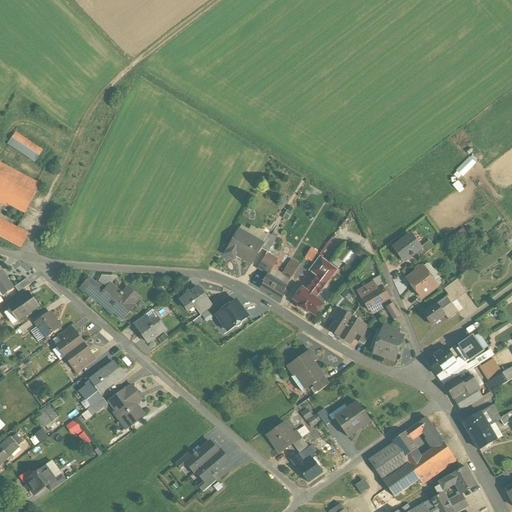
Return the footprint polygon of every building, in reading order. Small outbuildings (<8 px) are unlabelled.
[(43,151),(16,133),(9,144),(36,162),(37,160),(42,154),(43,151)] [(49,159),(42,154),(37,160),(45,165),(49,159)] [(461,177),(463,178),(475,165),(474,164),(477,161),(472,157),(469,159),(456,172),(457,173),(453,177),(458,181),(461,177)] [(0,158),(0,186),(4,180),(10,169),(13,164),(0,158)] [(31,180),(10,169),(4,180),(25,191),(31,180)] [(25,191),(4,180),(0,186),(0,199),(5,202),(7,203),(21,211),(26,213),(41,186),(31,180),(25,191)] [(27,237),(0,222),(0,236),(22,249),(27,237)] [(262,244),(239,231),(225,255),(234,260),(236,256),(252,265),(260,249),(263,244),(262,244)] [(268,235),(262,244),(263,244),(260,249),(268,253),(276,240),(268,235)] [(414,243),(410,237),(394,249),(394,250),(396,248),(400,254),(398,255),(404,262),(416,254),(421,249),(416,242),(414,243)] [(430,242),(421,249),(416,254),(420,259),(434,248),(430,242)] [(311,249),(305,259),(312,263),(318,252),(316,251),(311,249)] [(278,260),(267,254),(265,258),(275,265),(278,260)] [(275,265),(265,258),(259,267),(270,274),(273,268),(275,265)] [(320,259),(310,271),(318,277),(327,284),(337,271),(320,259)] [(269,276),(287,287),(291,280),(286,277),(291,269),(296,272),(300,265),(291,260),(283,274),(273,268),(270,274),(269,276)] [(438,287),(423,267),(422,268),(418,268),(415,270),(415,273),(407,280),(422,299),(438,287)] [(291,269),(286,277),(291,280),(296,272),(291,269)] [(2,272),(0,273),(0,294),(2,297),(14,289),(2,272)] [(287,287),(269,276),(265,282),(265,281),(264,282),(265,283),(262,289),(282,301),(287,293),(285,292),(285,291),(287,287)] [(318,277),(306,292),(315,299),(318,296),(327,284),(318,277)] [(15,288),(19,293),(31,284),(27,279),(15,288)] [(89,279),(80,289),(89,297),(90,296),(89,296),(97,286),(89,279)] [(457,280),(444,290),(448,297),(453,304),(466,294),(457,280)] [(374,283),(358,293),(362,299),(362,300),(378,290),(378,289),(374,283)] [(97,286),(89,296),(90,296),(96,302),(99,299),(98,298),(106,289),(100,284),(97,286)] [(123,294),(121,292),(120,293),(111,284),(106,289),(98,298),(99,299),(114,312),(113,313),(121,320),(135,305),(135,304),(140,299),(132,292),(127,298),(122,294),(123,294)] [(390,299),(382,287),(378,289),(378,290),(362,300),(362,299),(361,299),(369,311),(370,310),(379,305),(390,299)] [(209,303),(198,289),(181,301),(186,308),(192,304),(198,311),(199,311),(209,303)] [(306,292),(303,289),(294,301),(300,306),(299,307),(307,313),(308,312),(315,317),(326,302),(318,296),(315,299),(306,292)] [(39,308),(29,294),(9,308),(19,322),(39,308)] [(453,304),(448,297),(437,305),(445,317),(444,317),(447,322),(458,314),(451,305),(453,304)] [(212,309),(217,316),(231,305),(226,298),(212,308),(212,309)] [(241,323),(248,318),(244,312),(240,307),(236,302),(231,305),(217,316),(218,318),(227,330),(229,332),(235,327),(238,327),(241,325),(241,323)] [(209,303),(199,311),(202,315),(212,309),(212,308),(209,303)] [(437,305),(437,304),(423,314),(431,327),(444,317),(445,317),(437,305)] [(379,305),(370,310),(373,314),(381,309),(379,305)] [(394,307),(388,310),(394,320),(400,316),(394,307)] [(19,322),(9,308),(7,310),(8,312),(5,314),(10,322),(19,322)] [(344,311),(338,308),(331,318),(337,321),(342,312),(343,313),(344,311)] [(343,313),(342,312),(337,321),(330,331),(341,337),(352,319),(343,313)] [(61,328),(51,314),(36,324),(47,339),(61,328)] [(144,316),(134,324),(137,328),(138,328),(148,321),(144,316)] [(227,330),(218,318),(216,319),(217,320),(224,331),(225,331),(227,330)] [(352,319),(341,337),(351,344),(357,334),(362,325),(362,324),(352,319)] [(148,321),(138,328),(148,343),(165,330),(160,323),(154,327),(149,320),(148,321)] [(29,322),(19,329),(23,334),(33,327),(29,322)] [(369,326),(362,323),(362,324),(362,325),(357,334),(362,337),(366,331),(369,326)] [(400,330),(386,325),(384,330),(398,335),(400,330)] [(70,328),(58,337),(62,343),(75,334),(70,328)] [(398,335),(384,330),(379,341),(399,350),(404,338),(398,335)] [(372,334),(366,331),(362,337),(359,342),(364,346),(372,334)] [(62,343),(57,347),(65,358),(83,344),(75,334),(62,343)] [(472,339),(461,347),(460,347),(456,350),(461,357),(466,364),(470,360),(482,352),(472,339)] [(399,350),(379,341),(374,354),(394,361),(399,350)] [(83,344),(65,358),(74,369),(79,366),(91,357),(92,356),(83,344)] [(454,347),(449,351),(456,361),(461,357),(456,350),(454,347)] [(446,348),(427,362),(435,376),(456,361),(449,351),(446,348)] [(310,352),(288,368),(294,376),(297,374),(308,389),(313,385),(323,378),(324,378),(313,363),(317,360),(310,352)] [(91,357),(79,366),(83,371),(95,362),(91,357)] [(511,368),(502,375),(493,361),(479,369),(488,383),(485,385),(490,394),(491,393),(491,392),(498,388),(498,389),(511,380),(511,368)] [(115,364),(91,382),(92,383),(99,393),(100,395),(125,376),(120,370),(119,370),(115,364)] [(446,371),(437,378),(443,388),(444,387),(454,381),(446,371)] [(454,381),(444,387),(459,413),(482,399),(477,390),(478,389),(468,373),(454,381)] [(323,378),(313,385),(319,392),(328,385),(323,378)] [(88,386),(80,392),(88,402),(99,393),(92,383),(88,386)] [(133,387),(126,391),(126,390),(109,403),(123,421),(125,420),(130,427),(145,416),(133,400),(140,396),(133,387)] [(99,393),(88,402),(91,407),(103,399),(100,395),(99,393)] [(91,407),(88,410),(93,417),(108,406),(103,399),(91,407)] [(358,404),(335,420),(348,438),(357,432),(355,429),(369,419),(358,404)] [(481,414),(488,426),(500,419),(493,407),(481,414)] [(324,410),(318,415),(326,427),(333,422),(324,410)] [(511,421),(511,420),(511,412),(501,419),(505,425),(511,421)] [(53,422),(47,413),(36,421),(42,430),(53,422)] [(481,414),(463,424),(471,437),(488,426),(481,414)] [(82,442),(87,439),(77,419),(66,425),(71,435),(77,432),(82,442)] [(425,419),(418,424),(424,432),(428,438),(436,433),(425,419)] [(294,435),(286,424),(267,437),(273,445),(274,445),(281,454),(293,445),(300,440),(300,439),(296,434),(294,435)] [(424,432),(418,424),(412,429),(417,436),(424,432)] [(488,426),(471,437),(479,451),(497,441),(488,426)] [(412,429),(404,434),(410,441),(417,436),(412,429)] [(443,443),(436,433),(428,438),(426,440),(433,450),(443,443)] [(410,441),(404,434),(392,442),(394,445),(404,459),(416,451),(410,441)] [(23,443),(16,435),(11,439),(18,447),(23,443)] [(11,439),(10,438),(0,446),(0,448),(8,456),(18,447),(11,439)] [(300,440),(293,445),(300,454),(309,448),(301,438),(300,439),(300,440)] [(210,443),(193,457),(186,464),(187,465),(195,474),(197,473),(196,472),(219,453),(210,443)] [(422,458),(410,467),(418,479),(430,471),(451,456),(443,443),(433,450),(422,458)] [(404,459),(394,445),(369,462),(383,482),(408,465),(404,459)] [(0,466),(9,458),(8,456),(0,448),(0,466)] [(317,458),(309,448),(300,454),(292,460),(309,483),(323,473),(314,460),(317,458)] [(219,453),(196,472),(197,473),(204,482),(205,483),(212,476),(213,477),(229,462),(220,451),(219,453)] [(416,451),(404,459),(408,465),(410,467),(422,458),(416,451)] [(189,453),(176,464),(181,470),(187,465),(186,464),(193,457),(189,453)] [(451,456),(430,471),(435,477),(456,462),(451,456)] [(408,465),(383,482),(395,498),(419,481),(410,467),(408,465)] [(46,468),(26,482),(36,495),(47,486),(55,481),(54,480),(46,468)] [(466,469),(439,483),(443,491),(452,486),(456,492),(459,491),(461,495),(476,487),(466,469)] [(430,471),(418,479),(419,481),(423,486),(435,477),(430,471)] [(61,475),(54,480),(55,481),(47,486),(51,492),(66,481),(61,475)] [(204,482),(198,487),(203,493),(216,481),(213,477),(212,476),(205,483),(204,482)] [(355,485),(361,494),(370,487),(364,479),(355,485)] [(453,511),(451,508),(444,494),(431,501),(436,511),(453,511)] [(464,500),(451,508),(453,511),(461,511),(469,508),(464,500)] [(436,511),(431,501),(411,511),(436,511)]
